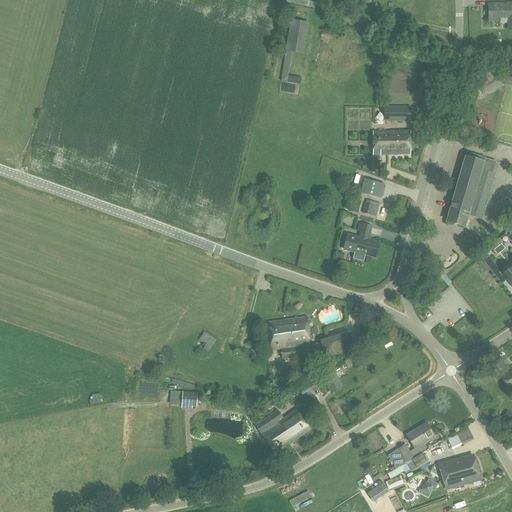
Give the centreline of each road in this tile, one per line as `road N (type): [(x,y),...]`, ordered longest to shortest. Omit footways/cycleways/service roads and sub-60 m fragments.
road 1 (unclassified): [(366,302),(0,171)]
road 2 (unclassified): [(451,371),(294,470),(137,511)]
road 3 (unclassified): [(401,277),(453,77),(458,0)]
